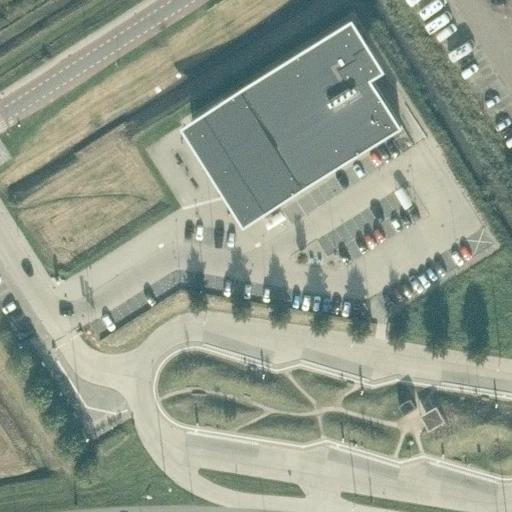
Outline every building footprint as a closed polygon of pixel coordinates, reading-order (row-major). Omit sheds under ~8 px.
[(245,204),(254,218),(401,125),(355,52),(368,44),(352,18),(192,119),(233,186),(232,187),(231,187),(231,188),(230,189),(230,190),(229,191),(229,192),(228,193),(228,194),(228,195),(228,196),(229,197),(229,198),(229,199),(230,200),(230,201),(231,201),(231,202),(232,203),(233,203),(233,204),(234,204),(235,205),(236,205),(237,205),(238,206),(239,206),(240,206),(241,206),(242,206),(242,205),(243,205),(244,205),(245,204)] [(393,185),(316,231),(336,264),(351,255),(351,256),(413,220),(393,185)] [(180,239),(202,243),(205,227),(182,223),(180,239)] [(411,398),(398,405),(404,415),(416,407),(411,398)] [(445,422),(435,406),(419,414),(428,431),(445,422)]
